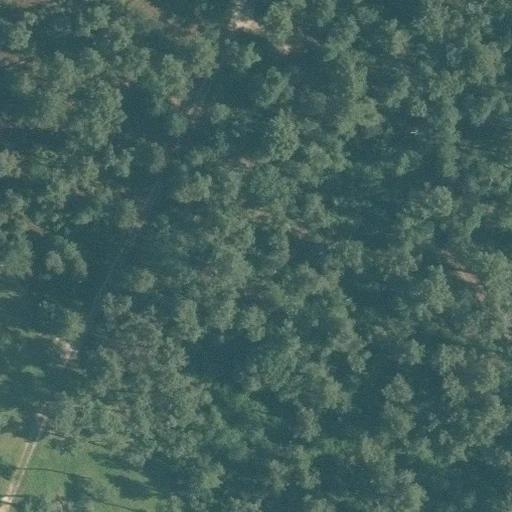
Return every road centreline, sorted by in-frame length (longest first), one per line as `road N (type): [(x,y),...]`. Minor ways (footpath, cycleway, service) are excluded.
road 1 (track): [(243,0),(0,490)]
road 2 (track): [(511,356),(226,0)]
